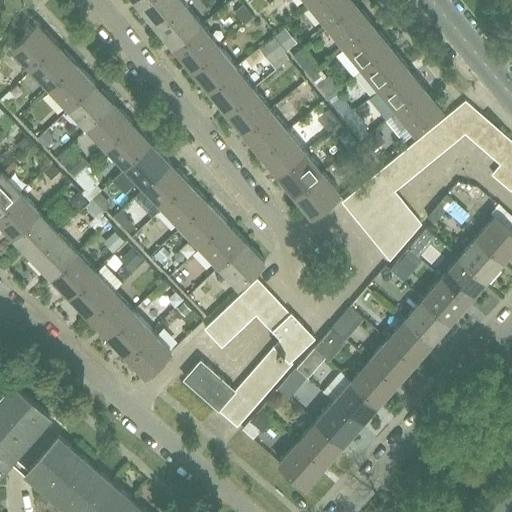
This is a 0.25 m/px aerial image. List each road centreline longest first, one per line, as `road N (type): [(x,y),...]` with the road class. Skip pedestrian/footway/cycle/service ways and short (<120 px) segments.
road 1 (residential): [(1,296),(250,511)]
road 2 (residential): [(291,246),(93,0)]
road 3 (residential): [(344,511),(511,323)]
road 4 (residential): [(511,98),(428,0)]
